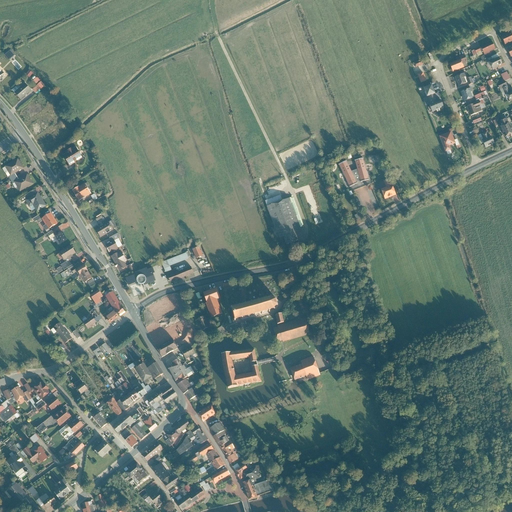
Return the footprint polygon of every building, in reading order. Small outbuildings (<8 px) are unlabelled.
[(511,34),(511,33),(501,38),(505,45),(511,42),(511,34)] [(492,41),(481,47),(484,55),(496,50),(492,41)] [(11,50),(5,55),(9,59),(15,55),(11,50)] [(499,58),(490,62),(492,69),(502,65),(499,58)] [(16,60),(12,63),(18,70),(22,67),(16,60)] [(461,60),(450,64),(453,72),(464,68),(461,60)] [(491,79),(489,75),(487,76),(486,72),(482,73),(485,81),(491,79)] [(423,73),(418,75),(422,84),(427,82),(423,73)] [(466,73),(456,77),(459,86),(466,84),(464,78),(467,77),(466,73)] [(507,73),(501,76),(504,82),(510,79),(507,73)] [(36,93),(46,87),(43,82),(33,88),(36,93)] [(31,92),(25,84),(14,93),(21,100),(31,92)] [(444,108),(440,100),(437,101),(434,95),(435,94),(432,86),(424,89),(427,98),(428,97),(431,104),(430,105),(433,113),(444,108)] [(507,87),(503,89),(510,102),(511,100),(511,92),(510,93),(507,87)] [(471,88),(461,92),(465,101),(473,98),(471,93),(473,92),(471,88)] [(477,99),(489,94),(487,91),(476,96),(477,99)] [(481,102),(467,107),(470,115),(482,111),(479,106),(481,105),(481,102)] [(511,129),(507,119),(499,123),(506,138),(511,134),(511,129)] [(52,133),(61,128),(58,122),(39,133),(43,141),(46,139),(47,142),(51,140),(50,138),(54,136),(52,133)] [(490,137),(487,131),(481,134),(484,140),(483,141),(486,149),(495,144),(491,136),(490,137)] [(54,142),(48,145),(52,152),(58,149),(54,142)] [(68,154),(64,156),(69,167),(83,159),(77,148),(74,150),(73,149),(67,152),(68,154)] [(18,159),(5,167),(11,177),(24,169),(18,159)] [(362,181),(362,182),(371,180),(366,159),(357,161),(359,169),(353,171),(347,160),(339,165),(351,186),(359,182),(358,182),(362,181)] [(28,175),(15,182),(20,192),(33,184),(28,175)] [(388,187),(383,188),(386,198),(397,195),(394,185),(392,186),(391,180),(386,182),(388,187)] [(91,195),(85,185),(72,191),(79,202),(91,195)] [(354,191),(356,196),(370,190),(368,185),(354,191)] [(38,193),(26,201),(30,208),(34,205),(38,212),(46,207),(38,193)] [(265,201),(267,207),(283,201),(281,195),(265,201)] [(283,201),(267,207),(277,234),(282,232),(287,245),(299,240),(296,232),(305,229),(294,197),(283,201)] [(51,214),(42,219),(49,230),(57,225),(51,214)] [(110,222),(96,230),(101,238),(115,229),(110,222)] [(62,231),(55,236),(60,244),(67,240),(62,231)] [(114,241),(106,245),(109,252),(118,248),(114,241)] [(76,254),(71,246),(59,253),(64,261),(76,254)] [(192,250),(197,259),(203,255),(199,246),(192,250)] [(127,261),(122,251),(111,257),(120,272),(127,268),(124,262),(127,261)] [(166,273),(170,283),(193,273),(191,267),(178,272),(177,270),(176,270),(175,269),(171,270),(169,266),(188,259),(186,253),(161,263),(165,273),(166,273)] [(85,265),(77,269),(81,275),(84,274),(88,281),(92,278),(85,265)] [(143,284),(144,285),(151,283),(155,281),(152,273),(154,273),(151,267),(147,269),(146,267),(134,272),(135,274),(125,278),(128,286),(136,282),(137,283),(138,284),(137,286),(138,286),(140,287),(141,285),(142,285),(142,284),(143,284)] [(96,284),(93,279),(88,282),(91,287),(96,284)] [(216,288),(203,293),(207,303),(206,303),(211,318),(222,314),(217,301),(217,299),(220,298),(216,288)] [(103,296),(99,290),(91,296),(96,304),(101,301),(100,299),(103,296)] [(126,312),(112,292),(105,296),(115,311),(119,317),(126,312)] [(173,295),(165,299),(170,310),(178,307),(173,295)] [(276,300),(271,298),(232,308),(235,320),(275,310),(278,305),(276,300)] [(150,317),(163,312),(159,304),(147,309),(150,317)] [(119,317),(115,311),(106,317),(110,323),(119,317)] [(281,313),(275,315),(277,324),(284,322),(281,313)] [(97,323),(93,316),(84,322),(88,329),(97,323)] [(206,316),(197,320),(202,331),(211,328),(206,316)] [(274,328),(278,342),(282,341),(283,342),(310,334),(305,317),(278,326),(278,327),(274,328)] [(185,338),(187,344),(199,340),(196,333),(192,334),(189,327),(179,331),(175,321),(169,323),(179,345),(184,343),(182,339),(185,338)] [(73,339),(60,324),(54,329),(66,345),(73,339)] [(77,330),(74,332),(79,339),(82,336),(77,330)] [(172,339),(161,345),(156,348),(161,357),(177,348),(172,339)] [(113,352),(106,343),(99,348),(104,353),(107,351),(109,355),(113,352)] [(195,355),(191,347),(182,352),(186,360),(195,355)] [(103,354),(99,348),(94,352),(97,357),(103,354)] [(257,361),(254,348),(220,355),(227,388),(261,382),(258,366),(251,367),(252,372),(235,376),(232,361),(249,358),(250,362),(257,361)] [(301,364),(290,368),(295,381),(306,376),(308,380),(320,375),(313,357),(300,362),(301,364)] [(179,360),(172,364),(174,366),(168,369),(176,382),(181,379),(183,381),(186,379),(195,374),(191,367),(185,371),(179,360)] [(157,363),(148,368),(155,380),(164,375),(157,363)] [(197,372),(203,367),(200,363),(194,368),(197,372)] [(152,378),(144,364),(136,369),(144,383),(152,378)] [(192,389),(186,379),(183,381),(178,385),(184,394),(192,389)] [(88,390),(81,380),(74,385),(81,395),(88,390)] [(131,387),(127,382),(123,386),(119,381),(116,383),(119,388),(117,389),(121,395),(131,387)] [(132,389),(138,396),(139,398),(146,393),(138,381),(130,387),(132,389)] [(51,392),(43,382),(33,390),(42,400),(51,392)] [(173,391),(169,385),(156,394),(161,400),(162,399),(173,391)] [(25,396),(19,387),(12,392),(14,396),(13,396),(17,402),(25,396)] [(198,395),(193,388),(192,389),(184,394),(190,401),(198,395)] [(15,402),(10,389),(4,392),(8,400),(10,399),(11,404),(15,402)] [(138,396),(132,389),(126,394),(131,401),(138,396)] [(177,396),(173,391),(162,399),(166,404),(177,396)] [(131,401),(126,394),(121,398),(126,405),(131,401)] [(161,400),(156,394),(147,401),(151,407),(161,400)] [(62,404),(56,397),(47,405),(53,412),(62,404)] [(116,402),(112,397),(106,402),(116,415),(122,411),(116,402)] [(121,398),(116,402),(122,411),(127,407),(126,405),(121,398)] [(212,405),(198,413),(203,421),(217,413),(212,405)] [(5,410),(0,413),(0,417),(5,423),(15,416),(9,408),(6,411),(5,410)] [(72,418),(65,409),(53,419),(60,427),(72,418)] [(103,415),(100,411),(92,417),(101,427),(106,423),(101,417),(103,415)] [(134,420),(128,413),(113,427),(119,433),(134,420)] [(150,430),(156,425),(149,416),(147,414),(142,418),(143,420),(147,425),(146,426),(150,430)] [(84,426),(79,419),(69,427),(74,433),(84,426)] [(174,427),(176,431),(180,435),(183,433),(184,435),(187,433),(186,431),(191,428),(185,419),(174,427)] [(140,439),(145,434),(139,427),(142,424),(139,420),(136,423),(135,423),(130,428),(140,439)] [(220,422),(211,428),(215,436),(225,429),(220,422)] [(47,428),(43,423),(36,429),(41,434),(47,428)] [(191,441),(202,433),(198,428),(187,435),(189,437),(191,441)] [(225,429),(215,436),(214,436),(218,444),(223,440),(222,439),(221,438),(228,434),(225,429)] [(181,437),(180,435),(176,431),(168,436),(170,440),(166,443),(170,448),(171,448),(171,449),(175,446),(173,442),(181,437)] [(30,437),(34,443),(41,439),(37,432),(30,437)] [(202,433),(191,441),(193,443),(195,442),(199,448),(209,441),(204,432),(202,433)] [(137,441),(130,433),(124,438),(131,446),(137,441)] [(227,436),(222,439),(223,440),(218,444),(221,447),(230,441),(227,436)] [(193,443),(191,441),(189,437),(187,439),(183,444),(177,452),(181,457),(194,448),(192,444),(193,443)] [(110,447),(103,440),(94,449),(100,456),(110,447)] [(84,445),(79,441),(69,451),(74,456),(84,445)] [(235,449),(230,441),(221,447),(227,457),(235,452),(233,450),(235,449)] [(157,442),(141,455),(147,461),(155,454),(156,455),(163,449),(157,442)] [(214,451),(210,444),(198,451),(202,458),(206,455),(214,451)] [(45,451),(41,446),(33,453),(28,447),(23,451),(30,459),(29,460),(32,464),(39,459),(42,463),(48,457),(44,452),(45,451)] [(62,458),(67,453),(63,448),(58,454),(62,458)] [(219,458),(214,450),(214,451),(206,455),(211,463),(212,463),(219,458)] [(239,459),(235,452),(227,457),(231,464),(239,459)] [(18,454),(8,461),(17,473),(27,466),(18,454)] [(225,466),(220,458),(219,458),(212,463),(217,470),(225,466)] [(75,461),(65,466),(69,473),(78,468),(75,461)] [(142,468),(137,461),(124,471),(130,478),(134,475),(142,468)] [(171,476),(162,464),(153,470),(162,483),(171,476)] [(247,469),(245,465),(235,472),(241,481),(245,478),(241,473),(247,469)] [(248,471),(244,473),(247,481),(255,478),(256,480),(260,479),(259,475),(260,474),(257,466),(247,469),(248,471)] [(147,474),(142,468),(134,475),(139,481),(147,474)] [(230,475),(227,469),(211,477),(215,484),(230,475)] [(130,478),(124,471),(119,475),(125,482),(130,478)] [(173,479),(171,476),(162,483),(168,490),(180,481),(176,476),(173,479)] [(252,480),(243,484),(249,500),(274,490),(270,480),(254,486),(252,480)] [(60,489),(54,493),(61,501),(71,493),(62,481),(57,485),(60,489)] [(29,497),(17,484),(6,493),(18,506),(29,497)] [(190,485),(181,489),(184,495),(193,491),(190,485)] [(206,495),(201,489),(198,491),(197,489),(193,492),(199,500),(206,495)] [(199,500),(193,492),(188,496),(193,504),(199,500)] [(162,499),(157,493),(150,499),(155,506),(157,504),(159,507),(164,503),(161,500),(162,499)] [(103,495),(96,497),(101,510),(109,507),(107,500),(105,501),(103,495)] [(57,502),(52,496),(42,503),(47,510),(57,502)] [(193,504),(188,496),(177,503),(182,511),(193,504)]
